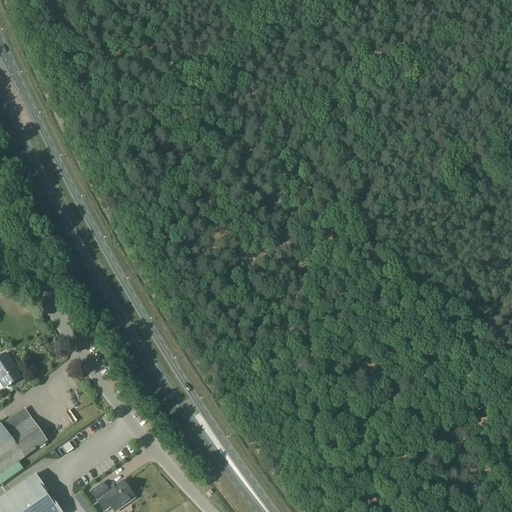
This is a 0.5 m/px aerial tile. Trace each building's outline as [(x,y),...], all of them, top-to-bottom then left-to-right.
[(19,379),(10,366),(12,365),(6,355),(0,358),(0,382),(4,389),(19,379)] [(0,484),(21,469),(17,463),(46,442),(25,411),(3,427),(0,423),(0,484)] [(62,418),(56,421),(58,424),(54,426),(58,435),(73,428),(69,421),(64,423),(62,418)] [(61,511),(35,475),(0,499),(0,511),(61,511)] [(114,511),(126,504),(125,502),(132,497),(122,482),(114,487),(114,486),(110,489),(109,488),(106,490),(102,484),(90,492),(104,511),(111,507),(114,511)] [(87,511),(81,498),(74,501),(79,511),(87,511)]
